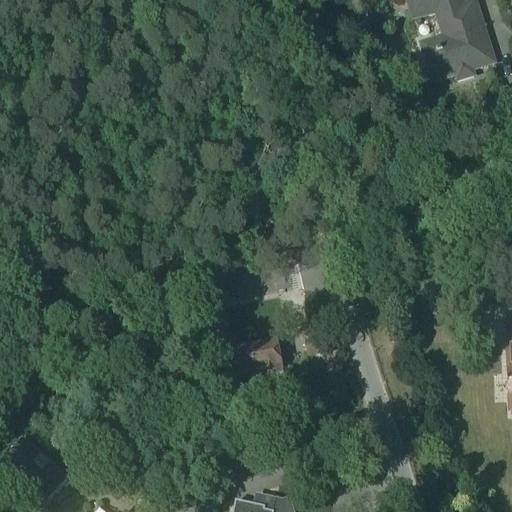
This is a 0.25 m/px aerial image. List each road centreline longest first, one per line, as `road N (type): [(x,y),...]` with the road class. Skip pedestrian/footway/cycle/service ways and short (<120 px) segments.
road 1 (unclassified): [(0,329),(334,265)]
road 2 (track): [(334,265),(299,93),(253,0)]
road 3 (unclassified): [(415,511),(334,265)]
road 4 (unclassified): [(334,265),(511,212)]
